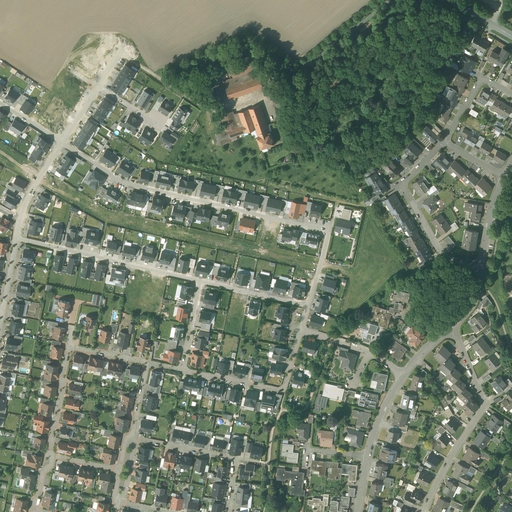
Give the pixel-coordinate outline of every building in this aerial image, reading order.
[(489,43),(475,36),(470,45),(484,52),(489,43)] [(499,55),(495,62),(501,66),(506,59),(505,58),(507,56),(510,52),(503,48),(499,55)] [(499,55),(492,51),(487,59),(491,62),(492,61),(495,62),(499,55)] [(230,99),(264,88),(253,55),(228,63),(233,78),(224,81),(230,99)] [(475,62),(465,56),(465,57),(463,56),(460,60),(462,61),(459,68),(469,73),(475,62)] [(134,71),(124,65),(119,72),(130,79),(134,71)] [(125,86),(130,79),(119,72),(115,80),(125,86)] [(217,99),(223,97),(215,73),(210,74),(217,99)] [(468,80),(459,74),(457,78),(456,77),(453,82),(459,86),(463,88),(464,85),(464,84),(465,83),(466,83),(468,80)] [(120,94),(125,86),(115,80),(110,87),(120,94)] [(463,88),(459,86),(456,91),(460,94),(461,94),(465,89),(463,88)] [(18,94),(10,88),(4,97),(13,103),(14,100),(18,94)] [(456,91),(451,89),(449,92),(448,91),(445,97),(451,100),(452,100),(455,102),(457,99),(456,99),(457,97),(458,97),(460,94),(456,91)] [(485,92),(482,90),(477,98),(480,100),(479,102),(484,105),(488,98),(490,95),(485,92)] [(151,95),(144,91),(136,102),(144,107),(148,101),(151,95)] [(18,94),(14,100),(18,102),(23,95),(19,92),(18,94)] [(23,95),(18,102),(23,105),(26,100),(27,100),(28,98),(23,95)] [(103,98),(99,104),(108,110),(112,104),(103,98)] [(501,101),(496,98),(494,101),(490,108),(495,111),(496,110),(499,112),(504,103),(501,101)] [(174,106),(163,99),(158,108),(169,114),(174,106)] [(27,100),(26,100),(23,105),(20,108),(28,113),(34,105),(27,100)] [(455,102),(452,100),(451,100),(448,105),(452,108),(454,108),(457,103),(455,102)] [(448,105),(443,103),(442,106),(440,105),(437,111),(444,114),(448,116),(449,113),(450,111),(450,112),(452,108),(448,105)] [(508,105),(504,103),(499,112),(502,113),(501,115),(506,118),(510,111),(511,107),(508,105)] [(99,104),(96,110),(105,115),(108,110),(99,104)] [(274,145),(260,105),(249,109),(256,129),(258,137),(256,138),(260,150),(274,145)] [(189,113),(180,107),(173,117),(175,118),(173,120),(170,126),(177,131),(181,125),(180,124),(181,121),(183,122),(189,113)] [(256,129),(249,109),(234,114),(233,111),(219,115),(225,130),(214,134),(218,143),(256,129)] [(470,109),(468,114),(476,117),(478,112),(470,109)] [(101,121),(105,115),(96,110),(92,115),(101,121)] [(444,114),(441,120),(446,123),(449,117),(448,116),(444,114)] [(128,128),(133,119),(129,117),(123,125),(128,128)] [(87,119),(84,125),(93,131),(97,125),(87,119)] [(137,122),(133,119),(128,128),(132,131),(137,122)] [(14,121),(9,129),(19,135),(24,127),(14,121)] [(83,129),(82,132),(90,137),(94,132),(93,131),(84,125),(82,128),(83,129)] [(431,130),(426,126),(421,131),(425,136),(421,141),(427,147),(432,142),(433,143),(438,137),(437,136),(440,133),(439,133),(441,131),(436,125),(431,130)] [(495,126),(494,129),(496,130),(494,135),(498,137),(502,129),(495,126)] [(464,128),(461,134),(466,137),(469,133),(469,134),(470,132),(464,128)] [(138,133),(136,135),(139,137),(138,139),(147,144),(148,143),(151,144),(152,142),(149,141),(153,134),(144,129),(140,135),(138,133)] [(173,131),(170,135),(175,139),(177,140),(179,136),(173,131)] [(78,133),(76,136),(86,142),(87,143),(90,137),(82,132),(80,134),(78,133)] [(164,132),(160,139),(171,145),(175,139),(170,135),(164,132)] [(469,134),(469,133),(466,137),(464,142),(470,145),(470,144),(473,146),(473,147),(475,143),(478,139),(469,134)] [(86,142),(76,136),(72,142),(82,148),(86,142)] [(50,144),(41,138),(35,146),(45,152),(50,144)] [(492,147),(483,142),(480,146),(478,150),(479,150),(482,152),(483,152),(488,155),(490,152),(492,147)] [(420,152),(411,143),(404,150),(409,155),(414,159),(420,152)] [(480,146),(475,143),(473,147),(472,149),(478,152),(479,150),(478,150),(480,146)] [(45,152),(35,146),(31,154),(38,158),(40,160),(45,152)] [(296,146),(290,148),(293,157),(299,155),(296,146)] [(116,156),(106,150),(100,159),(110,166),(113,161),(116,156)] [(507,155),(497,150),(495,155),(493,158),(497,160),(502,163),(507,155)] [(397,156),(391,151),(385,156),(387,158),(389,157),(392,160),(393,160),(397,156)] [(495,155),(490,152),(488,155),(487,157),(492,160),(493,158),(495,155)] [(38,158),(31,154),(28,158),(35,163),(38,158)] [(452,163),(445,157),(441,154),(432,163),(437,167),(439,164),(446,170),(452,163)] [(405,159),(404,159),(405,160),(409,164),(410,165),(415,160),(414,159),(409,155),(405,159)] [(74,160),(68,156),(63,163),(70,168),(75,161),(74,160)] [(396,167),(390,161),(392,160),(389,157),(387,158),(383,163),(385,164),(383,166),(393,176),(396,173),(397,174),(401,171),(396,166),(396,167)] [(461,166),(455,160),(452,163),(446,170),(451,174),(455,170),(456,171),(461,166)] [(132,167),(122,161),(117,170),(126,176),(128,173),(132,167)] [(70,168),(63,163),(58,171),(62,173),(65,175),(65,176),(70,168)] [(132,166),(132,167),(128,173),(132,176),(137,168),(132,166)] [(103,176),(94,170),(89,178),(93,180),(99,183),(103,176)] [(476,178),(468,170),(466,171),(462,176),(461,177),(465,181),(466,180),(473,187),(475,186),(480,180),(476,177),(476,178)] [(150,173),(140,171),(138,181),(148,183),(150,173)] [(376,173),(366,179),(369,184),(371,183),(379,178),(376,173)] [(156,185),(163,186),(165,176),(158,174),(157,180),(156,185)] [(179,185),(180,179),(181,176),(173,174),(172,177),(171,183),(179,185)] [(165,176),(163,186),(170,188),(171,183),(172,177),(165,176)] [(25,183),(17,178),(12,186),(20,191),(25,183)] [(384,184),(380,178),(379,178),(371,183),(374,188),(375,188),(378,193),(378,194),(387,189),(386,189),(383,184),(384,184)] [(425,184),(420,178),(412,184),(417,190),(416,191),(420,196),(426,191),(429,188),(426,184),(425,184)] [(492,187),(485,181),(485,180),(482,178),(480,180),(475,186),(481,191),(481,192),(482,191),(485,194),(484,195),(483,197),(492,187)] [(178,189),(185,191),(187,180),(180,179),(179,185),(178,189)] [(195,179),(194,182),(193,188),(201,190),(203,183),(203,181),(195,179)] [(96,189),(99,183),(93,180),(89,185),(96,189)] [(187,180),(185,191),(192,193),(193,188),(194,182),(187,180)] [(200,194),(207,196),(210,184),(203,183),(201,190),(200,194)] [(216,186),(210,184),(207,196),(213,197),(214,193),(216,186)] [(224,195),(225,188),(226,186),(216,184),(216,186),(214,193),(224,195)] [(112,191),(108,188),(103,196),(108,199),(107,200),(111,202),(111,201),(112,201),(114,198),(116,199),(119,195),(115,193),(116,192),(112,190),(112,191)] [(223,199),(229,201),(232,189),(225,188),(224,195),(223,199)] [(139,191),(131,189),(128,202),(136,204),(139,191)] [(232,189),(229,201),(235,202),(236,198),(238,191),(232,189)] [(245,200),(247,193),(247,191),(238,189),(238,191),(236,198),(245,200)] [(44,191),(42,195),(49,199),(51,195),(44,191)] [(147,193),(139,191),(136,204),(144,206),(147,193)] [(244,205),(251,206),(253,195),(247,193),(245,200),(244,205)] [(429,195),(427,196),(429,198),(422,203),(430,214),(436,209),(433,204),(438,201),(432,193),(429,195)] [(14,197),(7,194),(2,203),(12,208),(17,199),(14,197)] [(42,195),(40,194),(34,204),(43,209),(49,199),(42,195)] [(267,205),(269,198),(269,196),(260,194),(260,196),(258,203),(267,205)] [(378,194),(371,198),(371,199),(373,203),(378,200),(381,198),(378,194)] [(387,198),(382,201),(385,205),(388,204),(391,210),(391,209),(400,204),(395,194),(387,198)] [(260,196),(253,195),(251,206),(257,208),(258,203),(260,196)] [(165,199),(153,197),(152,202),(151,207),(162,210),(165,199)] [(266,209),(273,211),(275,200),(269,198),(267,205),(266,209)] [(282,201),(275,200),(273,211),(279,212),(280,208),(282,201)] [(302,203),(292,201),(289,215),(298,217),(300,212),(302,203)] [(321,206),(312,203),(311,211),(310,213),(319,215),(321,206)] [(477,205),(467,203),(466,211),(472,212),(471,218),(480,220),(481,213),(480,213),(481,207),(477,206),(477,205)] [(408,218),(400,204),(391,209),(392,211),(391,212),(393,216),(396,214),(400,222),(401,222),(408,218)] [(211,211),(199,208),(198,213),(197,218),(208,221),(211,211)] [(343,208),(341,218),(349,220),(351,210),(343,208)] [(197,218),(198,213),(192,211),(190,219),(196,220),(197,218)] [(230,215),(220,213),(219,217),(217,223),(228,226),(230,215)] [(217,223),(219,217),(213,215),(211,224),(217,225),(217,223)] [(450,228),(441,215),(432,221),(442,234),(450,228)] [(11,222),(2,217),(0,220),(0,228),(6,232),(11,222)] [(416,228),(410,217),(408,218),(401,222),(400,222),(400,223),(403,228),(408,237),(416,232),(417,231),(415,228),(416,228)] [(239,229),(246,230),(248,220),(242,218),(239,229)] [(351,222),(338,219),(336,229),(340,230),(339,232),(343,233),(344,230),(348,232),(351,222)] [(42,223),(31,220),(28,232),(39,235),(42,223)] [(248,220),(246,230),(253,232),(255,221),(248,220)] [(51,226),(48,238),(59,241),(61,232),(62,228),(51,226)] [(292,231),(284,229),(283,234),(282,238),(290,240),(290,239),(292,231)] [(292,229),(292,231),(290,239),(296,240),(297,236),(298,231),(292,229)] [(478,231),(466,229),(463,247),(475,249),(476,242),(476,238),(478,231)] [(67,233),(65,244),(76,246),(78,235),(77,235),(78,231),(70,230),(69,233),(67,233)] [(98,233),(87,230),(84,242),(96,244),(98,233)] [(307,232),(305,242),(317,244),(319,235),(307,232)] [(420,240),(416,232),(403,240),(408,248),(409,247),(408,246),(412,244),(415,251),(426,245),(422,239),(420,240)] [(456,245),(448,236),(443,240),(451,249),(456,245)] [(116,243),(108,240),(105,250),(114,253),(116,244),(116,243)] [(135,248),(125,245),(122,255),(132,258),(133,255),(135,248)] [(415,251),(414,252),(417,257),(420,255),(423,261),(431,256),(429,251),(428,252),(425,246),(426,246),(426,245),(415,251)] [(155,250),(143,247),(140,259),(152,262),(152,260),(154,252),(155,250)] [(24,250),(22,259),(26,260),(31,261),(33,252),(24,250)] [(171,253),(162,251),(160,262),(169,264),(171,257),(171,253)] [(63,257),(56,255),(53,268),(60,270),(61,265),(63,257)] [(77,260),(70,258),(68,267),(67,271),(74,273),(77,260)] [(190,258),(189,261),(188,266),(194,268),(196,259),(190,258)] [(189,261),(180,259),(178,269),(186,271),(188,266),(189,261)] [(209,263),(199,260),(196,273),(206,276),(207,273),(209,265),(209,263)] [(91,263),(83,261),(80,276),(88,277),(89,272),(91,263)] [(106,266),(97,264),(95,273),(94,279),(103,281),(106,266)] [(21,266),(18,277),(23,278),(28,279),(30,268),(23,267),(21,266)] [(119,269),(112,268),(110,275),(109,280),(116,282),(119,269)] [(125,270),(119,269),(116,282),(122,283),(124,277),(125,270)] [(228,271),(219,269),(218,275),(217,278),(226,279),(228,271)] [(249,275),(238,272),(236,282),(247,284),(247,282),(249,275)] [(269,277),(258,275),(257,280),(255,287),(266,289),(269,277)] [(337,279),(324,276),(321,287),(333,291),(337,279)] [(17,284),(15,295),(29,298),(30,289),(31,287),(30,287),(17,284)] [(192,287),(182,285),(180,296),(187,298),(190,298),(192,287)] [(305,288),(295,286),(293,295),(303,298),(305,288)] [(410,294),(395,290),(394,295),(396,296),(394,302),(395,302),(394,308),(400,310),(402,310),(404,302),(408,303),(410,294)] [(217,293),(206,291),(204,302),(206,302),(215,304),(217,293)] [(177,305),(178,306),(185,307),(187,298),(180,296),(179,296),(177,305)] [(321,298),(319,297),(315,308),(325,311),(328,300),(321,298)] [(492,303),(487,297),(481,302),(486,308),(492,303)] [(69,303),(58,300),(55,313),(66,316),(69,303)] [(260,303),(251,300),(248,312),(257,314),(260,303)] [(13,310),(12,313),(22,315),(24,305),(24,304),(17,303),(14,302),(13,306),(12,310),(13,310)] [(388,310),(374,305),(371,315),(380,318),(378,326),(387,328),(388,324),(387,324),(390,315),(387,314),(388,310)] [(176,318),(187,320),(189,308),(185,307),(178,306),(176,318)] [(289,308),(279,306),(277,316),(283,317),(282,319),(286,320),(286,318),(287,318),(288,314),(288,313),(288,311),(289,311),(289,310),(288,310),(289,308)] [(479,313),(479,312),(471,319),(472,318),(477,325),(473,328),(472,327),(476,332),(479,329),(480,330),(482,328),(485,325),(488,323),(482,316),(479,313)] [(96,324),(98,318),(86,315),(85,319),(84,319),(82,326),(92,329),(93,323),(96,324)] [(320,317),(312,315),(311,321),(313,321),(311,325),(321,327),(323,318),(320,317)] [(11,321),(9,331),(19,333),(20,328),(21,329),(21,325),(20,325),(20,323),(13,321),(11,321)] [(210,322),(202,321),(201,327),(209,329),(211,323),(210,322)] [(377,325),(361,321),(359,328),(368,331),(366,338),(370,339),(371,339),(373,334),(375,335),(376,331),(375,331),(377,325)] [(405,324),(401,330),(404,332),(409,326),(405,324)] [(425,336),(412,326),(407,333),(413,338),(412,339),(414,340),(411,344),(416,347),(425,336)] [(57,327),(54,327),(53,329),(52,337),(63,339),(65,329),(57,327)] [(176,328),(174,338),(182,340),(184,329),(176,328)] [(201,328),(199,335),(207,337),(208,337),(210,330),(201,328)] [(281,329),(276,328),(276,329),(275,338),(284,340),(285,337),(286,333),(285,333),(286,330),(281,329)] [(111,332),(101,330),(99,340),(109,342),(111,332)] [(129,334),(120,332),(116,347),(125,349),(129,334)] [(195,340),(206,343),(207,337),(199,335),(197,335),(195,340)] [(473,335),(467,340),(470,343),(476,338),(473,335)] [(147,339),(139,337),(138,341),(136,341),(135,346),(137,347),(137,351),(145,352),(145,349),(148,350),(149,344),(146,343),(147,339)] [(491,348),(482,337),(472,345),(477,350),(478,349),(482,355),(481,355),(481,356),(482,355),(486,352),(491,348)] [(7,338),(5,348),(14,349),(16,340),(7,338)] [(167,342),(165,353),(168,354),(169,350),(175,352),(177,341),(169,339),(168,343),(167,342)] [(194,346),(205,349),(206,343),(195,340),(194,346)] [(312,342),(310,341),(308,340),(307,341),(305,340),(302,350),(313,353),(315,349),(316,343),(314,342),(312,341),(312,342)] [(400,344),(396,341),(395,341),(391,347),(395,350),(391,356),(398,361),(403,355),(402,355),(407,349),(400,344)] [(443,345),(434,355),(438,358),(439,357),(443,361),(447,358),(444,355),(448,351),(446,349),(446,348),(443,345)] [(63,349),(52,346),(50,357),(60,359),(63,349)] [(279,359),(281,349),(274,347),(272,357),(277,358),(279,359)] [(286,360),(288,350),(281,349),(279,359),(286,360)] [(163,360),(178,363),(180,353),(175,352),(169,350),(168,354),(165,353),(164,353),(163,360)] [(348,353),(341,351),(340,352),(339,358),(345,360),(343,364),(345,364),(344,369),(352,371),(354,364),(353,364),(355,360),(357,355),(348,353)] [(193,353),(190,365),(200,367),(203,355),(200,355),(193,353)] [(500,363),(493,354),(485,361),(488,365),(490,364),(494,369),(500,363)] [(83,358),(74,356),(72,365),(77,367),(81,367),(81,364),(83,358)] [(3,357),(1,367),(11,369),(13,359),(3,357)] [(94,371),(96,359),(89,357),(87,370),(94,371)] [(443,361),(439,367),(447,374),(453,367),(455,365),(447,357),(443,361)] [(96,359),(94,371),(101,373),(104,361),(96,359)] [(220,361),(218,371),(228,373),(229,368),(230,363),(227,362),(220,361)] [(106,374),(113,375),(115,364),(108,363),(106,374)] [(46,364),(45,371),(57,373),(58,367),(49,365),(46,364)] [(85,364),(81,364),(81,367),(77,367),(76,371),(83,372),(85,364)] [(121,365),(115,364),(113,375),(119,377),(121,365)] [(283,366),(272,364),(270,372),(281,374),(283,366)] [(244,366),(237,365),(235,374),(239,375),(239,376),(242,376),(245,376),(245,372),(247,367),(244,366)] [(259,366),(255,365),(254,368),(251,367),(250,369),(253,370),(252,374),(251,378),(261,380),(263,370),(259,369),(259,366)] [(140,368),(130,366),(129,371),(128,377),(128,378),(137,380),(140,368)] [(445,376),(453,383),(458,378),(461,374),(453,367),(447,374),(445,376)] [(312,371),(304,369),(303,374),(306,375),(305,376),(310,377),(312,371)] [(55,380),(57,373),(45,371),(43,378),(49,379),(55,380)] [(159,373),(151,372),(149,383),(157,385),(159,373)] [(299,372),(299,373),(295,372),(292,382),(303,385),(305,376),(306,375),(303,374),(302,374),(302,373),(299,373),(300,372),(299,372)] [(388,375),(374,372),(373,379),(378,380),(376,387),(376,388),(382,389),(385,390),(388,375)] [(445,376),(442,372),(437,378),(441,381),(445,376)] [(420,376),(414,374),(411,388),(414,388),(421,390),(424,377),(420,376)] [(489,374),(483,379),(485,383),(491,378),(489,374)] [(0,376),(0,377),(0,382),(8,384),(10,377),(6,377),(0,376)] [(191,390),(194,378),(186,376),(184,382),(183,389),(191,390)] [(500,376),(491,383),(494,387),(495,386),(500,392),(507,386),(508,386),(507,385),(500,376)] [(194,378),(191,390),(198,392),(199,387),(201,380),(194,378)] [(466,386),(458,378),(452,385),(459,393),(464,388),(466,386)] [(0,390),(7,392),(8,384),(0,382),(0,390)] [(214,395),(216,385),(210,383),(209,388),(208,394),(214,395)] [(337,386),(325,383),(322,395),(322,396),(328,397),(328,396),(332,396),(331,397),(337,399),(337,400),(338,400),(338,398),(342,399),(344,390),(344,389),(340,388),(341,385),(337,385),(337,386)] [(451,386),(447,383),(443,388),(446,391),(451,386)] [(81,387),(69,384),(68,392),(80,395),(81,387)] [(160,386),(151,384),(149,391),(159,393),(160,386)] [(216,385),(214,395),(221,396),(222,390),(223,386),(216,385)] [(50,386),(46,386),(45,388),(44,394),(54,397),(56,388),(50,386)] [(231,388),(229,400),(239,402),(242,391),(231,388)] [(459,393),(457,395),(466,402),(469,398),(472,395),(464,388),(459,393)] [(247,389),(244,404),(255,407),(258,392),(247,389)] [(511,406),(511,390),(511,391),(507,395),(509,397),(502,402),(505,406),(506,405),(509,409),(511,406)] [(144,406),(154,409),(156,399),(160,399),(161,394),(151,392),(150,396),(146,395),(144,406)] [(378,395),(366,392),(366,393),(361,392),(358,405),(363,406),(364,402),(371,404),(370,408),(375,408),(378,395)] [(262,401),(273,403),(274,402),(275,399),(276,396),(268,395),(263,394),(262,400),(263,400),(262,401)] [(409,395),(404,394),(403,397),(404,397),(402,406),(410,408),(412,408),(414,399),(413,398),(413,395),(409,394),(409,395)] [(121,402),(132,404),(133,397),(129,396),(123,395),(121,402)] [(322,395),(319,395),(316,410),(320,411),(322,406),(326,407),(328,397),(322,396),(322,395)] [(466,402),(463,406),(466,409),(465,410),(469,414),(470,414),(477,406),(475,403),(471,399),(471,400),(469,398),(466,402)] [(78,402),(66,399),(64,407),(77,410),(78,402)] [(273,403),(262,401),(262,402),(261,407),(272,410),(273,408),(274,404),(273,404),(273,403)] [(130,411),(132,404),(121,402),(120,409),(125,410),(130,411)] [(46,404),(43,403),(40,413),(50,415),(52,405),(46,404)] [(364,412),(354,410),(352,415),(358,417),(356,425),(367,427),(369,419),(368,418),(368,417),(370,417),(371,414),(370,413),(364,412)] [(406,413),(396,410),(394,422),(400,424),(403,425),(403,424),(406,413)] [(465,410),(460,416),(465,419),(469,414),(465,410)] [(70,414),(63,413),(61,422),(71,424),(73,418),(73,415),(70,414)] [(42,417),(34,415),(33,421),(37,422),(36,430),(46,432),(49,422),(42,420),(42,417)] [(503,422),(494,416),(486,426),(495,432),(503,422)] [(118,418),(116,428),(126,430),(129,420),(123,419),(118,417),(118,418)] [(459,426),(451,419),(448,421),(445,425),(452,433),(459,426)] [(141,420),(138,430),(149,432),(152,422),(141,420)] [(309,425),(298,424),(298,428),(300,429),(299,439),(307,440),(309,425)] [(65,430),(60,429),(59,436),(68,438),(70,431),(65,430)] [(180,442),(182,431),(174,429),(173,433),(172,440),(180,442)] [(347,429),(346,429),(345,435),(352,437),(351,444),(360,447),(363,433),(355,431),(347,429)] [(333,431),(319,430),(319,435),(323,435),(323,439),(321,439),(321,445),(331,446),(332,437),(333,437),(333,431)] [(398,432),(389,430),(386,440),(396,442),(398,432)] [(190,432),(182,431),(180,442),(188,443),(189,437),(190,432)] [(490,438),(481,432),(477,438),(474,442),(483,448),(490,438)] [(442,434),(432,443),(438,449),(441,445),(443,447),(449,441),(445,437),(442,434)] [(112,435),(110,435),(109,437),(108,446),(118,448),(120,437),(112,435)] [(196,435),(194,445),(204,447),(206,437),(196,435)] [(39,438),(35,437),(35,439),(33,447),(43,449),(45,439),(39,438)] [(231,445),(241,447),(242,444),(243,440),(240,440),(233,438),(231,445)] [(214,439),(212,449),(222,451),(223,445),(224,441),(214,439)] [(427,446),(418,440),(416,443),(425,449),(427,446)] [(67,445),(58,443),(56,452),(70,455),(71,449),(76,449),(77,444),(67,442),(67,445)] [(293,446),(287,445),(288,444),(283,443),(282,453),(289,454),(288,462),(297,463),(298,453),(293,452),(293,446)] [(241,447),(231,445),(230,452),(240,454),(241,447)] [(252,445),(250,455),(260,457),(262,447),(252,445)] [(152,449),(139,447),(137,458),(139,458),(138,463),(149,465),(152,449)] [(391,449),(383,447),(382,451),(381,451),(380,456),(383,457),(383,458),(387,459),(388,458),(392,459),(393,455),(395,456),(397,451),(391,449)] [(480,454),(469,448),(463,458),(473,464),(476,460),(479,454),(480,454)] [(111,451),(103,449),(101,455),(105,456),(103,462),(114,464),(116,455),(111,454),(111,451)] [(163,466),(169,467),(171,453),(166,452),(163,466)] [(31,455),(27,454),(27,457),(25,465),(39,468),(42,457),(31,455)] [(439,460),(430,454),(425,462),(428,464),(427,465),(434,469),(439,460)] [(191,458),(182,456),(180,465),(180,466),(181,467),(189,468),(191,458)] [(207,460),(197,458),(195,469),(204,471),(207,460)] [(327,462),(312,460),(311,470),(320,471),(320,476),(325,476),(326,467),(327,462)] [(339,462),(331,461),(330,468),(329,478),(341,479),(342,464),(339,463),(339,462)] [(388,466),(377,463),(376,468),(375,468),(374,470),(375,471),(374,475),(373,475),(385,478),(388,466)] [(468,468),(458,463),(454,471),(455,471),(453,475),(461,480),(463,477),(465,478),(466,476),(466,475),(465,474),(468,468)] [(228,466),(219,464),(216,475),(221,476),(226,477),(228,466)] [(357,465),(342,464),(342,472),(349,473),(349,472),(351,472),(350,480),(354,481),(356,481),(357,465)] [(255,466),(246,465),(246,469),(250,469),(250,472),(254,473),(255,466)] [(57,476),(64,477),(66,467),(59,466),(57,476)] [(72,468),(66,467),(64,477),(71,478),(72,468)] [(31,470),(21,468),(19,478),(25,480),(23,488),(32,489),(35,475),(30,474),(31,470)] [(136,468),(134,479),(145,482),(148,471),(136,468)] [(246,469),(240,468),(239,478),(244,479),(245,478),(249,478),(250,472),(250,469),(246,469)] [(285,469),(278,468),(277,479),(285,480),(285,478),(286,471),(284,471),(285,469)] [(77,480),(84,482),(86,470),(80,469),(77,480)] [(92,472),(86,470),(84,482),(90,483),(91,479),(92,472)] [(292,471),(286,471),(285,478),(294,479),(294,485),(292,485),(292,486),(292,494),(301,495),(304,473),(298,472),(292,471)] [(425,473),(421,471),(417,477),(420,479),(418,481),(427,486),(432,477),(431,477),(425,474),(425,473)] [(109,475),(100,473),(98,483),(102,484),(100,489),(111,492),(113,482),(108,481),(109,475)] [(457,485),(448,481),(444,488),(442,491),(443,491),(442,492),(452,497),(457,485)] [(376,483),(372,482),(371,485),(372,485),(370,493),(375,494),(375,492),(379,493),(381,484),(376,483)] [(226,486),(214,483),(211,496),(223,499),(226,486)] [(156,487),(154,496),(157,496),(156,504),(165,506),(167,496),(163,495),(164,489),(156,487)] [(241,487),(239,487),(238,492),(237,492),(237,494),(248,495),(249,488),(241,487)] [(135,489),(132,488),(130,498),(140,500),(142,490),(135,489)] [(423,495),(413,490),(411,496),(410,498),(413,500),(414,500),(419,503),(423,495)] [(43,498),(55,501),(56,494),(44,491),(43,498)] [(248,495),(237,494),(237,496),(238,496),(237,502),(239,502),(247,503),(248,495)] [(411,496),(406,494),(404,500),(405,501),(412,504),(413,503),(414,500),(413,500),(410,498),(411,496)] [(183,499),(173,496),(170,507),(181,509),(183,499)] [(510,501),(501,497),(499,501),(504,503),(508,505),(510,501)] [(55,501),(43,498),(41,506),(53,508),(55,501)] [(321,499),(312,498),(312,500),(308,500),(308,505),(316,505),(316,508),(313,508),(313,509),(314,510),(313,511),(323,511),(324,505),(324,501),(323,501),(320,500),(321,499)] [(445,511),(449,502),(440,498),(436,506),(434,510),(437,511),(445,511)] [(15,499),(14,505),(26,508),(28,502),(15,499)] [(338,500),(331,500),(330,510),(337,511),(341,511),(340,511),(341,511),(340,511),(346,511),(347,509),(348,509),(348,508),(347,508),(348,503),(348,502),(342,502),(342,501),(338,501),(338,500)] [(96,501),(95,508),(109,511),(110,504),(96,501)] [(196,511),(198,504),(189,502),(188,507),(187,511),(190,511),(196,511)] [(379,504),(370,502),(367,511),(376,511),(377,509),(379,504)] [(221,511),(223,505),(213,503),(211,511),(215,511),(221,511)] [(511,511),(511,507),(508,505),(504,503),(504,504),(505,504),(502,509),(501,508),(499,511),(511,511)]
